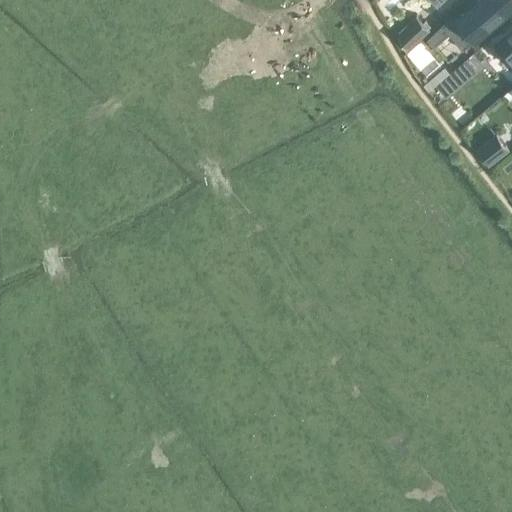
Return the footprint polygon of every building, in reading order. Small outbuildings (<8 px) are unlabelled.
[(448,18),(428,37),(434,45),(450,32),(464,48),(511,8),(511,0),(473,0),(450,20),(448,18)] [(417,14),(398,32),(408,50),(430,28),(417,14)] [(511,25),(495,40),(511,60),(511,25)] [(446,93),(460,82),(451,71),(437,83),(446,93)] [(497,133),(478,147),(490,162),(509,148),(497,133)]
